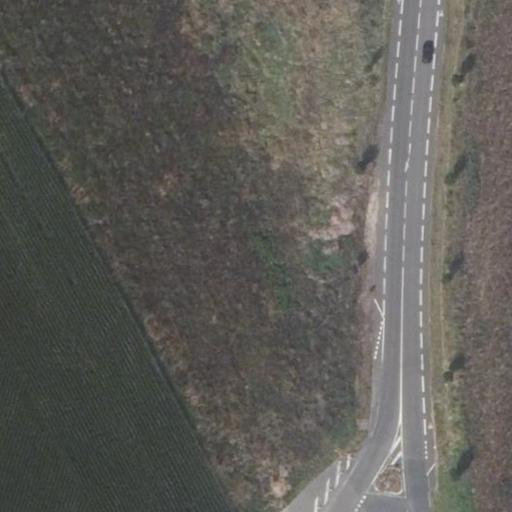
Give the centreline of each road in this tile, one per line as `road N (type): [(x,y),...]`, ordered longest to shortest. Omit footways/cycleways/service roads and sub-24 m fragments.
road 1 (tertiary): [(420,0),(402,356)]
road 2 (tertiary): [(402,356),(389,427),(345,506)]
road 3 (tertiary): [(419,511),(402,356)]
